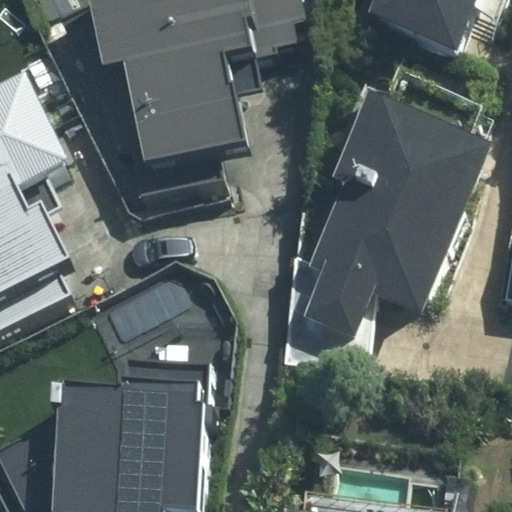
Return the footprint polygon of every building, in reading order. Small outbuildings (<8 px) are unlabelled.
[(26,0),(43,26),(84,0),(26,0)] [(238,0),(169,0),(71,34),(151,260),(230,232),(216,193),(258,179),(230,98),(269,85),(238,0)] [(493,40),(509,0),(382,0),(365,45),(460,82),(479,35),(493,40)] [(0,358),(108,309),(67,220),(17,243),(10,227),(76,196),(32,100),(0,114),(0,358)] [(346,196),(356,200),(315,295),(328,301),(309,345),(360,367),(379,324),(424,343),(493,181),(375,130),(346,196)] [(0,453),(0,459),(28,511),(219,511),(230,362),(139,355),(136,398),(65,393),(63,420),(0,453)]
